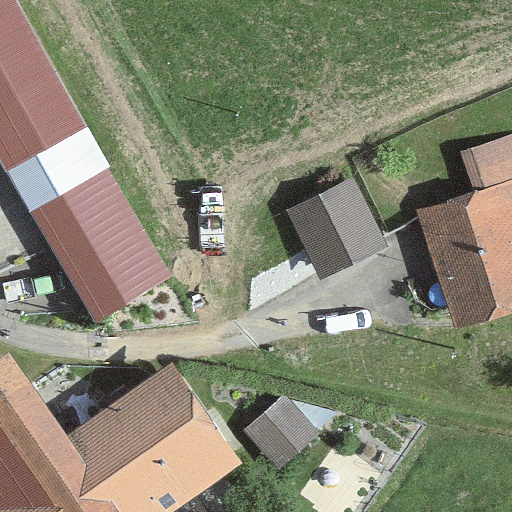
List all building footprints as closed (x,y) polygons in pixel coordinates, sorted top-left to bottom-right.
[(180,280),(11,0),(5,0),(0,3),(0,143),(108,323),(180,280)] [(357,181),(293,211),(322,274),(386,244),(357,181)] [(511,309),(511,186),(422,214),(456,327),(511,309)] [(13,360),(0,368),(0,501),(7,511),(184,511),(248,469),(179,368),(70,443),(13,360)] [(285,403),(253,433),(289,471),(321,441),(285,403)]
